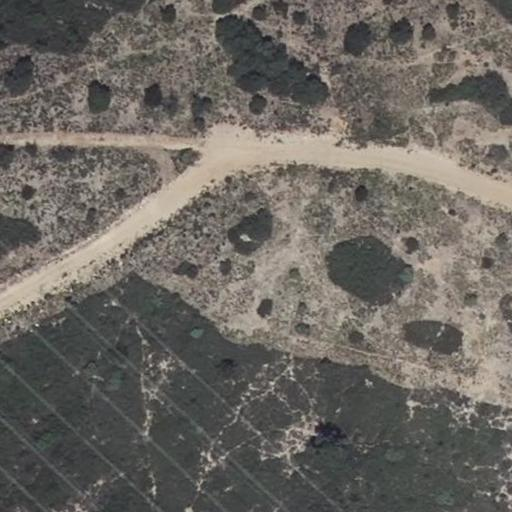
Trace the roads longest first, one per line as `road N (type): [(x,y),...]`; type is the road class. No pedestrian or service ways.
road 1 (track): [(0,141),(87,134),(412,157),(511,198)]
road 2 (track): [(246,144),(166,227),(0,314)]
